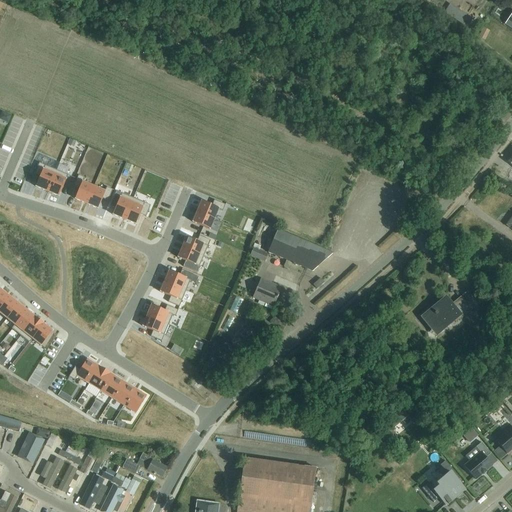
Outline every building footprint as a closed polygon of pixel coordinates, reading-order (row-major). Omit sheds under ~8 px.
[(490,31),(481,25),(475,35),(483,41),(490,31)] [(398,102),(409,102),(409,94),(398,94),(398,102)] [(39,164),(34,175),(40,177),(36,188),(47,192),(56,171),(39,164)] [(56,171),(47,192),(59,197),(63,186),(68,176),(56,171)] [(78,176),(74,187),(79,190),(75,200),(86,205),(93,188),(82,183),(84,179),(78,176)] [(93,188),(86,205),(98,210),(102,199),(108,202),(112,191),(106,188),(105,193),(93,188)] [(117,205),(113,215),(124,220),(133,199),(122,194),(117,205)] [(133,199),(124,220),(136,225),(140,215),(146,217),(150,206),(145,204),(133,199)] [(201,202),(197,213),(214,220),(218,210),(223,212),(225,206),(214,201),(212,207),(201,202)] [(197,213),(193,223),(210,230),(214,220),(197,213)] [(277,231),(267,253),(286,261),(284,268),(296,273),(298,266),(312,272),(332,255),(277,231)] [(187,238),(182,248),(204,257),(206,252),(210,241),(199,237),(197,242),(187,238)] [(182,248),(178,259),(189,263),(199,268),(204,257),(182,248)] [(253,248),(252,251),(250,256),(264,263),(268,255),(253,248)] [(169,272),(164,282),(186,291),(190,281),(169,272)] [(313,286),(316,290),(324,283),(320,279),(313,286)] [(164,282),(160,293),(170,297),(168,303),(179,308),(186,291),(164,282)] [(253,299),(273,308),(280,291),(260,283),(253,299)] [(1,291),(0,293),(0,310),(10,298),(1,291)] [(236,295),(232,310),(240,312),(245,297),(236,295)] [(445,300),(420,320),(436,338),(455,323),(478,305),(470,295),(453,309),(445,300)] [(10,298),(0,310),(0,313),(7,319),(18,305),(10,298)] [(18,305),(7,319),(15,326),(12,329),(12,330),(27,312),(18,305)] [(151,306),(147,317),(168,326),(172,316),(175,317),(178,311),(167,306),(164,312),(156,309),(151,306)] [(27,312),(12,330),(21,337),(35,318),(27,312)] [(147,317),(142,327),(153,332),(150,337),(162,342),(168,326),(147,317)] [(35,318),(21,337),(29,343),(43,325),(35,318)] [(43,325),(29,343),(29,344),(32,340),(41,347),(52,332),(43,325)] [(205,354),(212,335),(206,332),(199,351),(205,354)] [(75,367),(69,377),(74,381),(77,377),(89,384),(99,367),(87,360),(80,370),(75,367)] [(99,367),(89,384),(100,391),(111,375),(99,367)] [(111,375),(100,391),(112,399),(123,382),(111,375)] [(123,382),(112,399),(124,406),(134,389),(123,382)] [(134,389),(124,406),(136,414),(146,397),(134,389)] [(177,416),(188,421),(191,414),(180,409),(177,416)] [(404,410),(398,418),(410,425),(415,417),(404,410)] [(20,428),(0,421),(0,428),(18,433),(20,428)] [(511,427),(495,441),(507,455),(511,450),(511,427)] [(471,429),(463,435),(469,443),(477,436),(471,429)] [(245,438),(314,446),(315,437),(246,430),(245,438)] [(45,441),(31,435),(20,459),(34,465),(45,441)] [(45,446),(51,449),(57,438),(51,435),(45,446)] [(71,441),(65,453),(61,451),(58,456),(68,461),(71,462),(71,463),(79,467),(81,462),(76,459),(81,449),(75,446),(76,443),(71,441)] [(480,453),(464,467),(475,480),(482,475),(486,473),(485,472),(492,466),(485,459),(491,454),(481,443),(475,448),(480,453)] [(139,467),(162,478),(167,469),(152,461),(153,459),(142,454),(137,466),(127,461),(123,468),(135,475),(139,467)] [(87,457),(79,472),(87,476),(89,472),(97,476),(104,462),(96,458),(95,461),(87,457)] [(236,511),(309,511),(316,469),(244,459),(236,511)] [(52,490),(64,463),(57,460),(54,466),(49,463),(42,478),(48,480),(45,487),(52,490)] [(429,483),(422,489),(432,502),(438,497),(446,506),(465,490),(464,489),(461,492),(455,485),(461,480),(445,461),(436,469),(446,481),(439,487),(440,488),(436,492),(429,483)] [(60,491),(67,495),(78,471),(71,468),(60,491)] [(101,478),(111,483),(121,489),(126,491),(125,493),(133,497),(139,484),(131,480),(131,482),(125,479),(126,477),(122,475),(120,473),(118,477),(116,476),(114,479),(103,473),(101,478)] [(98,485),(93,483),(87,494),(92,496),(98,485)] [(114,486),(101,511),(115,511),(125,491),(114,486)] [(0,511),(11,511),(18,498),(11,495),(4,510),(0,507),(0,511)] [(216,511),(218,506),(197,503),(196,511),(216,511)]
